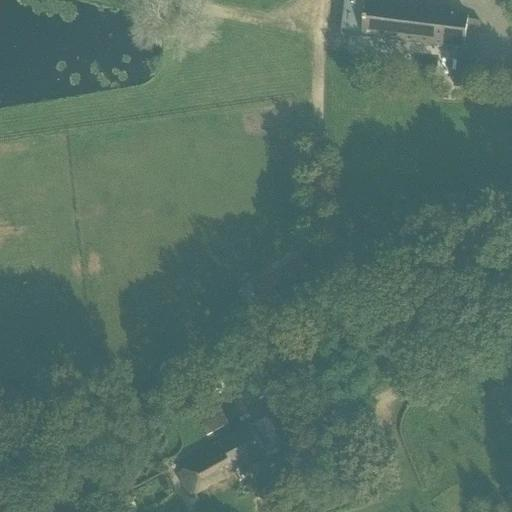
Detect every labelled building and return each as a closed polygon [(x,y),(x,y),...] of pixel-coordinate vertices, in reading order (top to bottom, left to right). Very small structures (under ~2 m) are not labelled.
[(472,89),(482,21),(369,6),(364,39),(454,52),(449,86),(472,89)] [(325,268),(307,244),(252,285),(270,309),(325,268)] [(393,413),(406,440),(475,407),(461,380),(393,413)] [(483,406),(466,459),(490,467),(507,414),(483,406)] [(192,498),(268,461),(251,426),(175,464),(192,498)]
